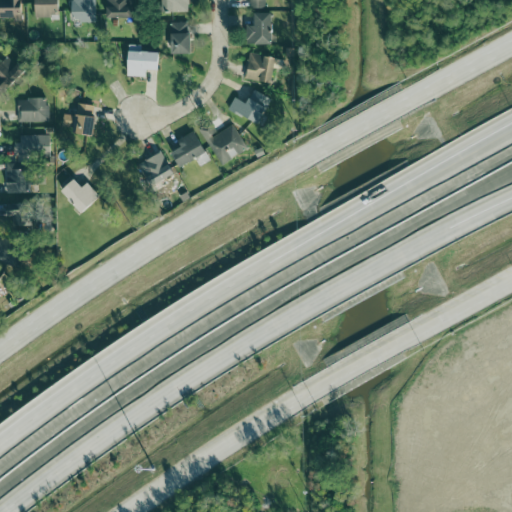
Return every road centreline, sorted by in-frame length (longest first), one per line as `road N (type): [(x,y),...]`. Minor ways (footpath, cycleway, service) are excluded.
road 1 (secondary): [(511,44),(178,230),(0,354)]
road 2 (motorway): [(0,511),(261,332),(457,219)]
road 3 (motorway): [(435,162),(244,276),(0,447)]
road 4 (secondary): [(129,511),(349,369),(511,280)]
road 5 (residential): [(216,0),(217,67),(208,87),(167,114),(136,117)]
